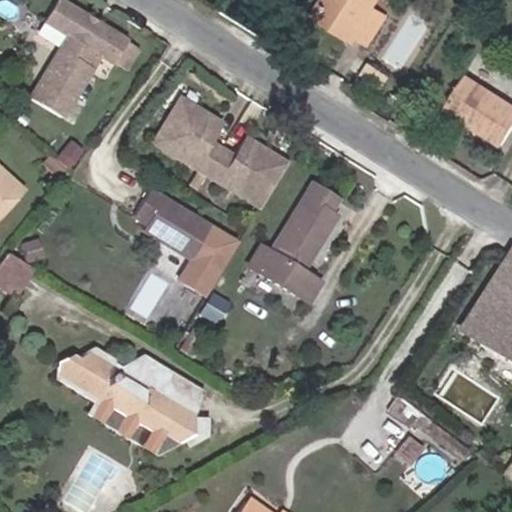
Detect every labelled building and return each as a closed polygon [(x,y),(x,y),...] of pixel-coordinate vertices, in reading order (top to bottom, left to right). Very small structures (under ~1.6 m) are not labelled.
[(61,119),(99,56),(112,64),(114,61),(125,44),(126,41),(58,0),(55,0),(42,22),(66,36),(28,99),(61,119)] [(329,0),(325,7),(362,31),(358,37),(368,44),(384,18),(370,10),(376,0),(329,0)] [(358,37),(362,31),(325,7),(318,18),(355,42),(358,37)] [(127,69),(137,51),(125,44),(114,61),(127,69)] [(384,88),(390,78),(373,66),(366,77),(384,88)] [(503,145),(511,130),(511,103),(469,76),(448,110),(503,145)] [(204,177),(221,150),(208,143),(220,123),(178,98),(150,144),(204,177)] [(257,210),(286,164),(244,138),(232,157),(221,150),(204,177),(257,210)] [(72,163),(81,151),(70,142),(60,153),(72,163)] [(65,171),(72,163),(60,153),(54,160),(65,171)] [(65,171),(54,160),(49,156),(42,163),(53,173),(43,184),(51,192),(68,173),(65,171)] [(0,213),(21,191),(0,172),(0,213)] [(300,272),(335,216),(328,213),(337,200),(310,184),(268,252),(258,246),(246,267),(305,303),(318,283),(300,272)] [(201,295),(233,242),(147,190),(132,217),(144,225),(141,230),(188,260),(176,280),(201,295)] [(511,362),(511,255),(508,253),(459,329),(511,362)] [(0,288),(14,298),(31,271),(5,255),(0,260),(0,288)] [(71,357),(58,364),(57,376),(94,398),(172,444),(177,442),(181,450),(200,439),(201,420),(190,419),(190,417),(177,409),(182,401),(171,395),(167,373),(141,358),(116,373),(111,370),(110,362),(92,351),(77,361),(71,357)] [(190,417),(199,393),(167,373),(171,395),(182,401),(177,409),(190,417)] [(172,444),(94,398),(85,413),(154,455),(172,444)] [(469,450),(396,398),(386,410),(410,428),(413,423),(461,460),(469,450)] [(511,477),(511,457),(503,471),(511,477)] [(265,511),(246,498),(236,511),(265,511)]
